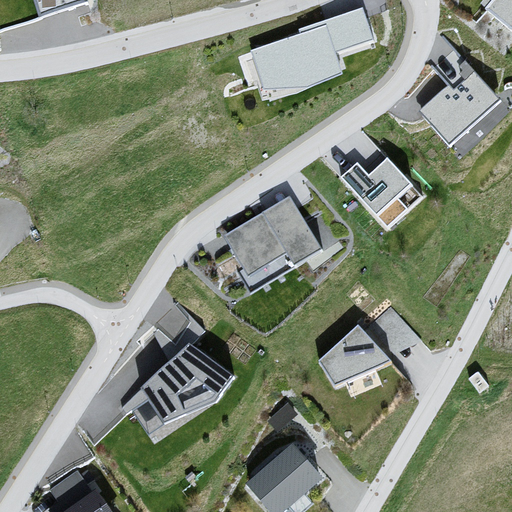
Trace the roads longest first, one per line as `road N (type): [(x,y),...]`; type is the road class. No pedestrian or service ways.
road 1 (residential): [(118,331),(210,214),(382,100),(411,72),(423,43),(424,0)]
road 2 (residential): [(297,0),(58,67),(0,71)]
road 3 (unclassified): [(366,511),(511,246)]
road 4 (residential): [(4,511),(118,331)]
road 5 (residential): [(0,297),(32,288),(73,296),(118,331)]
